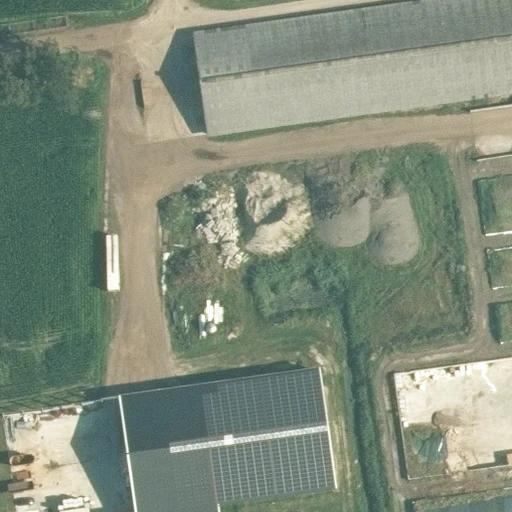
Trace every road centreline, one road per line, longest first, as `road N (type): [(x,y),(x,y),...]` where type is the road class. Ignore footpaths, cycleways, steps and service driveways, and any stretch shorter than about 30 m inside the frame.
road 1 (track): [(0,53),(152,30)]
road 2 (unknown): [(312,0),(181,17),(169,0)]
